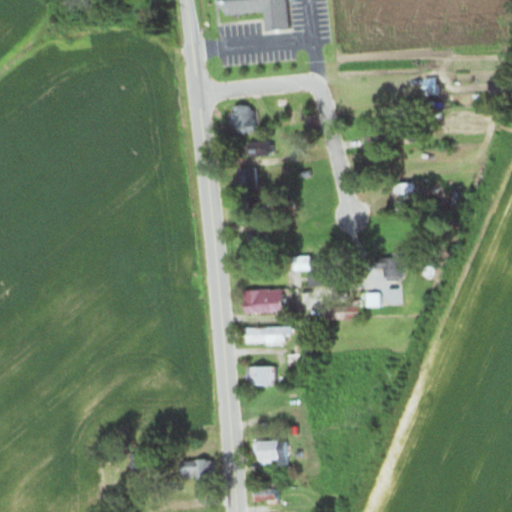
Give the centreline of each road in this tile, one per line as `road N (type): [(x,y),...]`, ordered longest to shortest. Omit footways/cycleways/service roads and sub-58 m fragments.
road 1 (residential): [(234,511),(186,18)]
road 2 (residential): [(196,96),(317,86),(351,219)]
